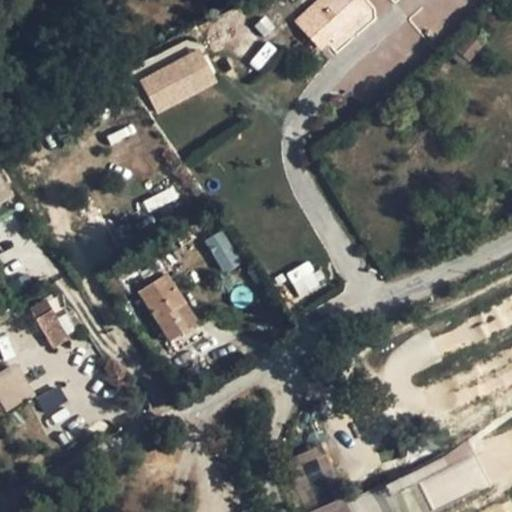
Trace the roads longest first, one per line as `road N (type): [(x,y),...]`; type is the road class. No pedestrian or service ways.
road 1 (residential): [(511,243),(278,368)]
road 2 (residential): [(195,412),(159,420),(0,500)]
road 3 (residential): [(278,368),(285,399),(269,481),(280,511)]
